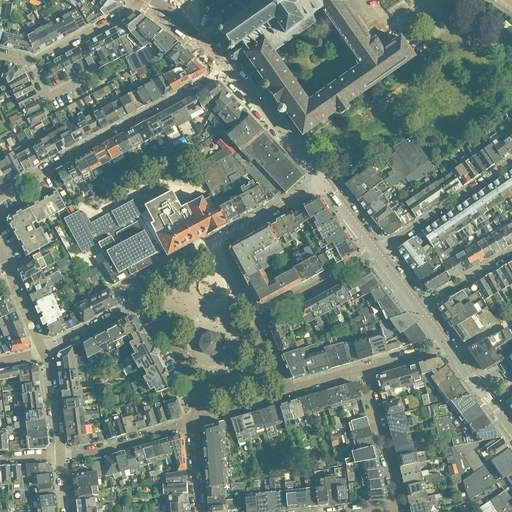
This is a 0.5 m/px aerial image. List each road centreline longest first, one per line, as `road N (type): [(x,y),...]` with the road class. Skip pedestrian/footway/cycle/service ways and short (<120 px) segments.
road 1 (residential): [(222,67),(0,195)]
road 2 (residential): [(195,388),(157,315),(140,305),(42,350)]
road 3 (residential): [(273,365),(260,315),(374,251)]
road 4 (residential): [(374,251),(511,159)]
road 5 (residential): [(222,67),(325,184)]
road 6 (residential): [(399,506),(363,370)]
road 7 (residential): [(60,455),(196,422)]
road 8 (residential): [(135,0),(30,61)]
